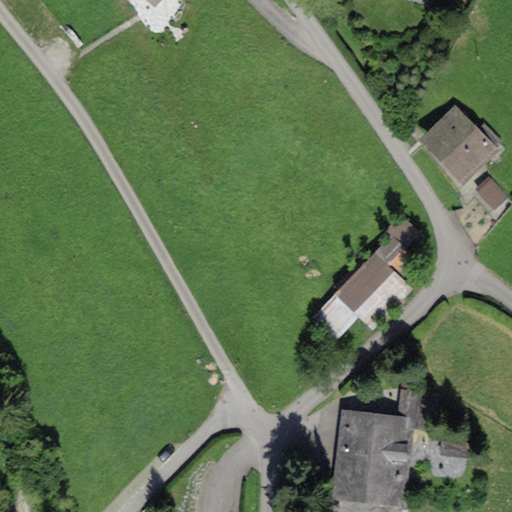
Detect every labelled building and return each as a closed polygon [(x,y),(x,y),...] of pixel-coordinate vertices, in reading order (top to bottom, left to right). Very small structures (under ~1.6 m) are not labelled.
[(464,176),(489,152),(493,157),(503,148),(483,127),(474,135),(454,115),(429,140),(464,176)] [(494,208),(506,197),(491,181),(479,192),(494,208)] [(362,312),(371,321),(406,286),(396,277),(413,259),(391,238),(362,266),(358,263),(335,286),(340,290),(314,317),(337,338),(362,312)] [(401,423),(347,416),(338,491),(398,499),(407,424),(432,427),(435,398),(412,395),(413,387),(405,387),(401,423)] [(467,455),(469,441),(446,438),(445,453),(467,455)]
